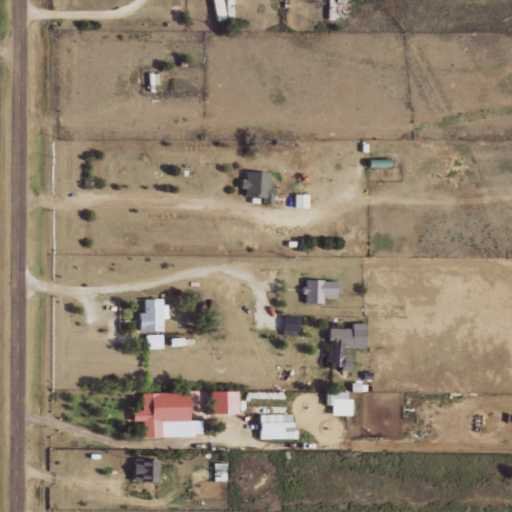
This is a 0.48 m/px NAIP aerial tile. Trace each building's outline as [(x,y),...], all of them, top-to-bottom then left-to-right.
[(208,0),(211,20),(234,17),(231,0),(208,0)] [(154,74),(146,74),(147,91),(155,91),(154,74)] [(239,198),(269,200),(270,188),(265,188),(266,173),(243,172),(242,180),(240,180),(239,198)] [(307,208),(307,195),(291,194),(291,208),(307,208)] [(301,303),(318,304),(319,296),(335,296),(335,281),(301,280),(301,303)] [(159,331),(158,318),(166,317),(166,305),(158,305),(158,299),(140,299),(140,312),(135,312),(136,331),(159,331)] [(365,324),(347,323),(346,329),(324,328),(323,341),(334,342),(333,371),(349,372),(349,357),(339,357),(339,347),(364,348),(365,324)] [(159,349),(159,335),(142,335),(142,349),(159,349)] [(231,391),(205,392),(205,414),(232,414),(231,391)] [(138,393),(138,410),(127,411),(128,421),(138,421),(139,437),(201,436),(201,420),(186,421),(185,392),(138,393)] [(328,415),(349,416),(349,399),(344,399),(345,393),(325,392),(325,406),(328,406),(328,415)] [(254,439),(291,439),(291,431),(287,430),(287,416),(255,416),(254,439)] [(156,480),(156,460),(139,461),(140,465),(129,466),(129,481),(156,480)]
